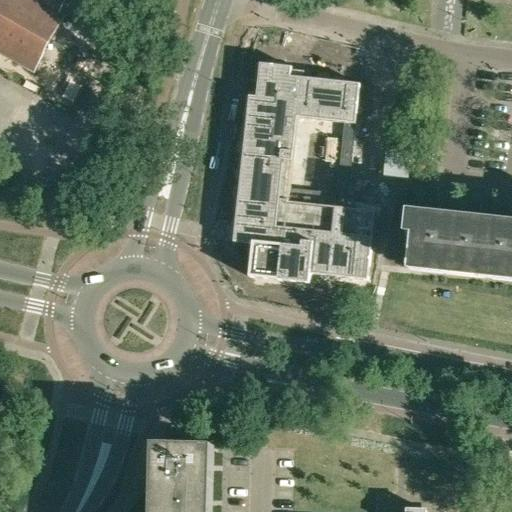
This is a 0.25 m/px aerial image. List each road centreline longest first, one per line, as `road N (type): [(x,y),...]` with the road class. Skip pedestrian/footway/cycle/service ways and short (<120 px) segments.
road 1 (secondary): [(182,355),(511,422)]
road 2 (secondary): [(511,382),(192,324)]
road 3 (residential): [(467,54),(228,0)]
road 4 (residential): [(511,190),(453,183),(467,54)]
road 5 (tertiary): [(182,127),(162,165),(131,272)]
road 6 (tertiary): [(165,279),(183,177),(182,127)]
road 7 (tertiary): [(75,511),(121,442),(139,378)]
road 8 (tertiary): [(108,368),(75,511)]
road 9 (tertiary): [(182,127),(220,0)]
